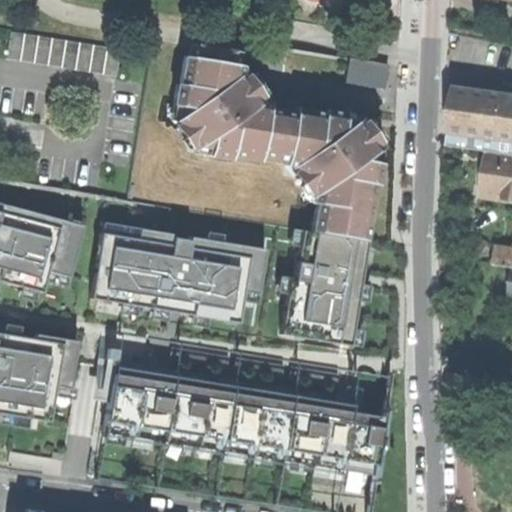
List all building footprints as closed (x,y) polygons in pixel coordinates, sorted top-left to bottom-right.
[(122,49),(12,31),(8,58),(118,76),(122,49)] [(318,203),(313,231),(365,239),(369,212),(374,184),(378,184),(380,163),(374,162),(377,142),(364,124),(344,121),(345,113),(324,109),(324,113),(296,108),(295,112),(268,108),(269,103),(256,102),(257,93),(253,87),(249,80),(240,79),(242,66),(238,65),(240,51),(192,44),(190,57),(186,56),(181,85),(178,84),(174,105),(182,106),(178,127),(191,144),(211,147),(210,155),(231,158),(231,161),(259,160),(260,156),(287,160),(286,164),(299,166),(298,176),(306,187),(315,188),(313,202),(318,203)] [(490,151),(511,153),(511,96),(458,89),(455,113),(450,145),(490,151)] [(487,172),(484,194),(511,197),(511,153),(490,151),(487,172)] [(68,277),(82,226),(0,204),(0,282),(40,293),(46,271),(68,277)] [(258,294),(265,249),(188,237),(188,240),(173,238),(174,234),(138,229),(136,239),(99,233),(89,298),(169,311),(171,301),(182,303),(180,313),(238,322),(243,291),(258,294)] [(366,242),(367,240),(365,239),(313,231),(301,229),(293,278),(288,277),(279,334),(349,346),(360,278),(365,250),(367,251),(369,242),(366,242)] [(494,264),(511,266),(511,247),(497,245),(494,264)] [(174,312),(180,313),(182,303),(171,301),(169,311),(174,312)] [(0,413),(49,422),(55,386),(69,388),(77,341),(34,334),(34,340),(0,334),(0,413)] [(368,511),(391,372),(388,372),(381,417),(325,408),(245,395),(163,382),(111,374),(102,433),(372,475),(366,511),(368,511)] [(443,372),(443,389),(477,391),(478,375),(443,372)]
